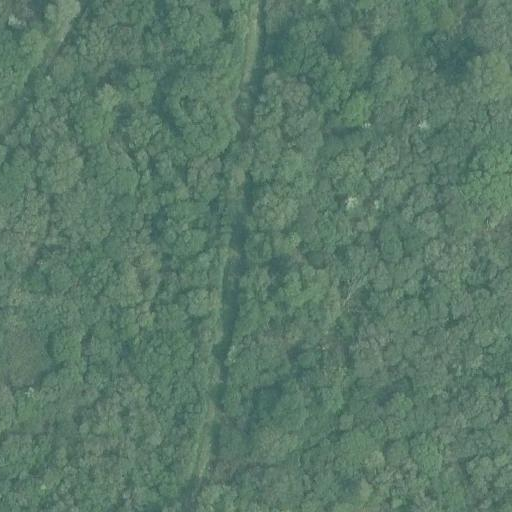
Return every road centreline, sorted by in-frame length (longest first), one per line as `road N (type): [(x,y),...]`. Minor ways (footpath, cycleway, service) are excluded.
road 1 (track): [(249,0),(210,396),(185,511)]
road 2 (track): [(80,0),(0,127)]
